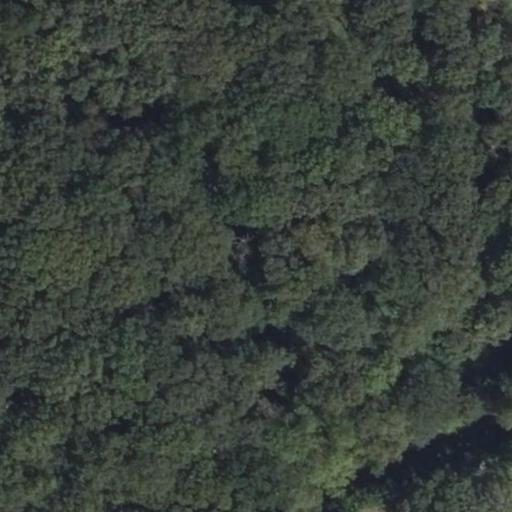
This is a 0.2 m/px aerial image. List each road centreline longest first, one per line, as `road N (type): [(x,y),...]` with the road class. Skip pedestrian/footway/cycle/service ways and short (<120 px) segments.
road 1 (track): [(511,408),(273,511)]
road 2 (track): [(511,442),(357,511)]
